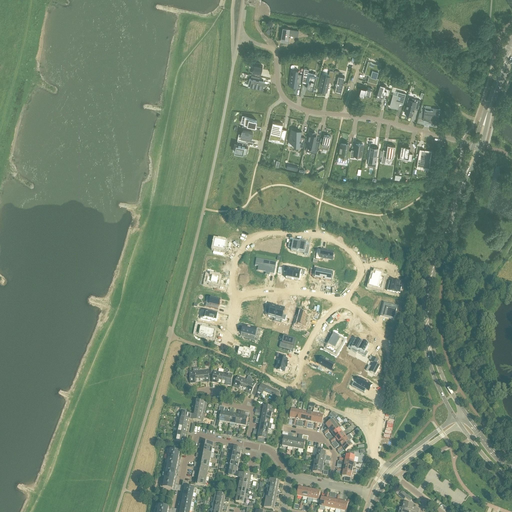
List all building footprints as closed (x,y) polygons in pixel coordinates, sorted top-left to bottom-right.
[(284,28),(282,38),(282,41),(287,42),(289,35),(298,36),(299,31),(290,30),(290,29),(284,28)] [(252,73),(261,75),(263,66),(254,64),(252,73)] [(370,76),(368,82),(377,84),(378,78),(376,78),(379,69),(380,69),(379,69),(380,67),(375,65),(374,67),(369,65),(368,70),(366,70),(365,74),(370,76)] [(304,71),(302,82),(306,83),(308,83),(308,84),(307,89),(313,90),(314,85),(316,78),(316,76),(308,75),(308,72),(309,69),(307,69),(304,68),(304,71)] [(291,82),(289,81),(288,86),(296,87),(297,82),(300,83),(302,74),(298,74),(299,70),(292,69),(291,82)] [(321,82),(319,87),(327,89),(328,82),(331,82),(334,71),(330,70),(329,73),(329,75),(322,74),(321,80),(320,80),(320,82),(321,82)] [(335,89),(341,90),(345,76),(338,75),(339,71),(335,70),(331,85),(336,86),(335,89)] [(259,77),(252,75),(250,84),(262,87),(262,85),(263,81),(259,80),(259,77)] [(381,100),(381,101),(382,97),(384,98),(385,95),(388,96),(390,89),(385,88),(386,85),(385,85),(385,87),(380,85),(377,95),(376,96),(377,96),(376,99),(381,100)] [(361,87),(360,93),(366,94),(370,96),(372,88),(368,87),(367,88),(361,87)] [(397,109),(399,103),(403,104),(406,94),(398,91),(396,95),(393,94),(389,106),(392,107),(396,109),(396,108),(397,109)] [(408,101),(405,113),(412,115),(414,109),(418,110),(420,100),(412,98),(411,102),(408,101)] [(430,123),(438,125),(439,115),(439,110),(433,109),(433,112),(425,111),(423,121),(430,122),(430,123)] [(242,127),(250,129),(251,125),(255,126),(257,120),(245,116),(242,127)] [(283,144),(284,144),(287,130),(282,129),(283,124),(273,122),(269,140),(270,138),(279,140),(278,142),(283,143),(283,144)] [(291,128),(288,140),(292,141),(292,142),(296,145),(296,146),(303,147),(305,137),(305,138),(300,136),(300,135),(301,135),(302,131),(297,130),(297,131),(296,130),(296,129),(291,128)] [(239,133),(237,140),(238,140),(239,140),(247,142),(248,138),(251,139),(253,132),(243,130),(243,131),(242,134),(239,133)] [(311,147),(313,147),(315,141),(315,142),(315,139),(316,139),(315,139),(316,137),(316,136),(314,135),(315,132),(310,131),(308,142),(309,142),(308,146),(310,147),(311,148),(311,147)] [(329,147),(331,136),(327,135),(327,136),(324,135),(323,139),(321,138),(319,148),(324,149),(325,146),(329,147)] [(234,143),(233,151),(243,154),(243,153),(247,154),(248,147),(247,146),(248,143),(247,142),(239,140),(238,140),(237,144),(234,143)] [(349,163),(350,156),(347,155),(348,144),(341,143),(340,147),(339,152),(340,152),(339,156),(342,156),(341,157),(342,157),(341,162),(349,163)] [(363,144),(356,143),(355,150),(351,150),(350,157),(354,157),(354,155),(361,156),(363,144)] [(392,158),(393,158),(395,145),(388,144),(387,151),(383,151),(381,163),(385,163),(386,161),(392,162),(392,158)] [(409,147),(401,145),(400,156),(408,158),(409,153),(410,149),(408,149),(409,147)] [(368,162),(376,163),(378,149),(376,149),(377,147),(372,147),(372,148),(370,148),(368,162)] [(417,168),(429,170),(429,168),(430,162),(429,162),(430,156),(431,156),(430,156),(431,152),(425,150),(425,149),(424,150),(422,150),(420,158),(418,158),(419,158),(418,158),(417,166),(417,168)] [(263,241),(262,247),(272,249),(271,252),(275,253),(276,252),(279,252),(282,240),(274,238),(274,240),(269,239),(269,242),(263,241)] [(289,244),(288,248),(292,249),(291,251),(298,253),(300,243),(293,241),(293,244),(289,244)] [(214,250),(214,252),(221,254),(221,252),(224,252),(226,245),(225,245),(225,244),(219,242),(219,243),(216,242),(214,250)] [(300,243),(298,253),(305,254),(304,255),(308,256),(310,247),(306,246),(307,243),(300,242),(300,243)] [(318,250),(316,260),(320,260),(320,258),(331,260),(332,253),(327,252),(327,251),(321,250),(321,251),(318,250)] [(212,258),(210,269),(220,271),(222,266),(222,264),(221,264),(222,260),(212,258)] [(257,260),(256,265),(262,267),(262,271),(267,272),(267,274),(269,275),(269,276),(270,277),(270,274),(274,275),(277,263),(256,259),(256,260),(257,260)] [(315,267),(313,278),(313,279),(316,280),(316,279),(320,279),(320,281),(325,282),(325,280),(329,281),(331,273),(327,273),(327,272),(322,271),(322,272),(318,271),(318,268),(315,267)] [(285,268),(284,273),(287,273),(286,279),(293,280),(295,269),(285,268)] [(295,269),(293,280),(300,282),(301,276),(304,277),(305,271),(302,271),(295,269)] [(207,277),(206,284),(211,285),(212,284),(218,286),(218,281),(219,281),(219,279),(217,278),(213,278),(213,276),(212,275),(208,274),(208,276),(211,277),(210,278),(207,277)] [(370,287),(381,290),(384,279),(381,278),(381,275),(379,275),(376,274),(375,275),(375,277),(373,276),(372,280),(370,287)] [(389,284),(387,292),(397,294),(400,294),(402,289),(399,288),(400,284),(399,284),(399,283),(395,281),(394,282),(393,282),(392,285),(389,284)] [(208,298),(206,307),(215,309),(218,310),(219,305),(220,305),(221,301),(220,301),(217,300),(208,298)] [(364,298),(362,303),(367,307),(372,311),(373,308),(376,309),(378,302),(371,300),(370,299),(370,300),(364,298)] [(384,303),(381,314),(384,315),(384,317),(394,320),(393,321),(394,321),(397,311),(391,309),(392,305),(384,303)] [(267,310),(265,316),(275,319),(278,308),(277,308),(278,307),(277,307),(277,308),(276,307),(271,306),(270,311),(267,310)] [(247,307),(244,317),(251,319),(252,315),(252,314),(254,309),(247,307)] [(278,308),(275,319),(282,321),(285,322),(287,317),(283,316),(285,310),(281,309),(281,308),(280,308),(280,309),(279,308),(278,308)] [(201,316),(200,320),(211,323),(211,322),(216,323),(217,316),(206,313),(205,317),(201,316)] [(294,327),(293,328),(299,330),(300,326),(305,328),(306,324),(307,324),(308,319),(308,318),(307,317),(306,316),(305,317),(305,315),(304,315),(304,314),(302,314),(301,314),(300,315),(299,320),(296,319),(295,321),(294,327)] [(244,326),(242,334),(246,335),(245,339),(254,342),(257,330),(244,326)] [(201,327),(199,335),(203,336),(206,337),(207,338),(208,338),(210,338),(211,338),(212,338),(213,338),(213,336),(214,331),(213,331),(209,330),(209,329),(201,327)] [(331,340),(328,345),(335,348),(332,353),(336,355),(342,344),(339,342),(340,340),(338,339),(338,338),(338,337),(337,336),(335,335),(335,336),(334,336),(332,340),(331,340)] [(279,348),(279,349),(290,351),(291,348),(293,349),(296,341),(284,337),(282,344),(281,343),(279,348)] [(351,344),(348,348),(351,350),(350,351),(356,354),(362,343),(356,340),(353,345),(351,344)] [(357,354),(355,357),(364,362),(366,358),(368,353),(366,352),(369,346),(363,342),(362,343),(356,354),(357,354)] [(239,349),(238,355),(241,356),(242,356),(242,357),(246,358),(246,357),(249,358),(251,351),(255,352),(256,348),(250,347),(250,350),(244,349),(244,350),(239,349)] [(278,354),(277,358),(280,359),(277,371),(278,371),(280,372),(281,372),(283,373),(283,372),(284,373),(286,368),(287,368),(288,362),(287,362),(287,361),(285,360),(286,357),(278,354)] [(322,358),(318,364),(331,371),(334,364),(322,358)] [(369,366),(366,371),(367,371),(374,375),(375,376),(380,367),(376,365),(377,363),(379,361),(373,358),(371,363),(373,364),(371,367),(369,366)] [(193,369),(193,372),(189,372),(190,384),(194,384),(194,382),(200,382),(199,372),(199,369),(193,369)] [(219,369),(219,372),(214,372),(212,383),(216,384),(216,382),(222,383),(224,370),(219,369)] [(224,370),(222,383),(227,385),(227,386),(231,386),(233,375),(227,374),(227,373),(228,374),(230,372),(229,370),(227,369),(226,370),(226,371),(224,370)] [(209,371),(199,372),(200,382),(205,382),(206,383),(209,383),(209,371)] [(308,382),(308,383),(309,384),(313,386),(313,387),(313,388),(313,389),(314,390),(315,390),(320,393),(322,388),(320,387),(324,378),(316,374),(315,377),(313,376),(311,379),(310,378),(308,381),(308,382)] [(237,388),(243,390),(247,381),(238,377),(233,387),(237,389),(237,388)] [(247,381),(243,390),(248,392),(247,393),(251,395),(253,391),(254,391),(252,395),(255,397),(258,390),(254,388),(256,384),(252,383),(252,381),(251,378),(248,377),(247,381)] [(354,383),(352,387),(364,393),(366,390),(369,391),(372,385),(369,383),(367,382),(360,378),(359,381),(358,382),(357,384),(354,383)] [(262,395),(262,394),(267,396),(268,394),(273,396),(272,401),(278,402),(279,393),(262,385),(258,393),(262,395)] [(349,392),(344,402),(357,409),(358,407),(359,407),(362,403),(357,400),(355,399),(357,396),(349,392)] [(219,422),(225,423),(226,414),(223,413),(225,408),(220,407),(218,417),(220,418),(219,422)] [(325,426),(329,430),(336,425),(333,420),(325,426)] [(336,425),(329,430),(332,434),(339,429),(336,425)] [(339,429),(332,434),(335,439),(343,433),(339,429)] [(259,433),(258,439),(257,442),(264,443),(265,440),(267,440),(268,435),(259,433)] [(343,433),(335,439),(339,443),(346,437),(343,433)] [(346,437),(339,443),(342,447),(349,442),(353,439),(350,435),(346,438),(346,437)] [(349,442),(342,447),(346,452),(353,446),(349,442)] [(317,451),(316,457),(325,458),(326,453),(323,452),(323,449),(318,448),(317,451)] [(180,452),(168,450),(160,488),(173,490),(174,484),(175,481),(180,456),(180,452)] [(192,511),(197,490),(185,488),(180,511),(192,511)] [(399,489),(396,494),(404,501),(406,498),(410,502),(413,499),(408,495),(408,496),(402,491),(402,492),(399,489)] [(404,503),(402,509),(414,511),(418,511),(419,510),(413,508),(414,505),(404,503)]
